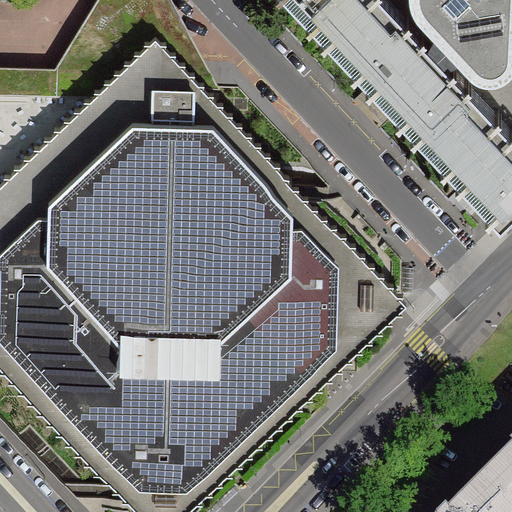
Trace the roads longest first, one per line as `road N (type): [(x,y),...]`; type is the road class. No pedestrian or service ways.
road 1 (unclassified): [(488,293),(212,0)]
road 2 (residential): [(488,293),(279,511)]
